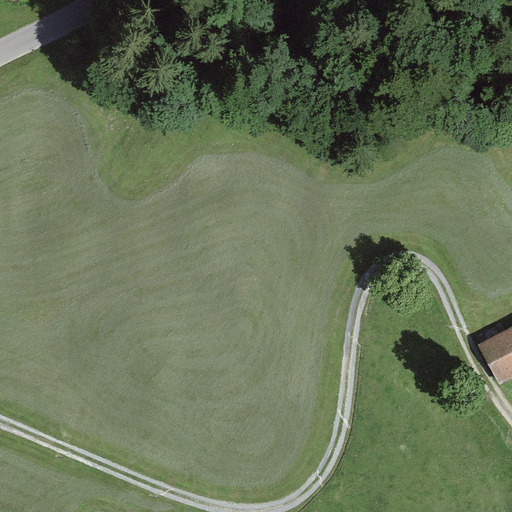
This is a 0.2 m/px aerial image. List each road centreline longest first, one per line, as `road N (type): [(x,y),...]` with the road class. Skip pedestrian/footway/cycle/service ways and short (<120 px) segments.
road 1 (track): [(270,511),(296,503),(328,470),(344,427),(355,315),(366,289),(393,263),(410,260),(436,276),(511,414)]
road 2 (track): [(0,423),(223,511)]
